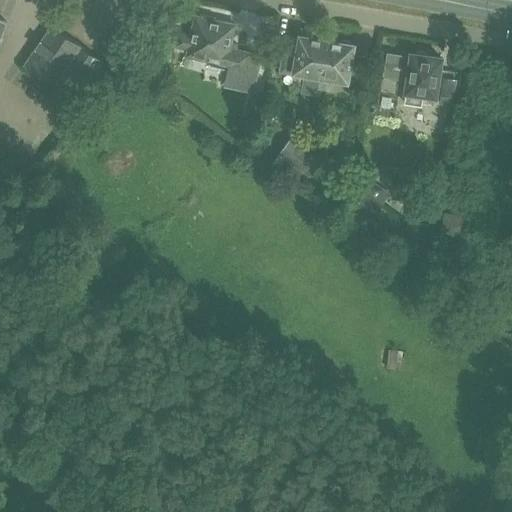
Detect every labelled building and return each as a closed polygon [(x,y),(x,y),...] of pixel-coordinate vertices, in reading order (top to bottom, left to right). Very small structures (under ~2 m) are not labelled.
[(235,23),(195,15),(191,33),(178,30),(175,45),(188,48),(187,54),(231,64),(230,70),(245,73),(250,52),(229,47),(235,23)] [(110,65),(52,23),(23,65),(82,103),(110,65)] [(295,72),(295,71),(320,75),(327,39),(300,34),(297,51),(284,48),(281,70),(295,72)] [(327,39),(320,75),(347,80),(353,43),(327,39)] [(411,52),(411,55),(388,52),(384,74),(407,77),(406,90),(405,101),(421,104),(423,92),(436,94),(442,56),(411,52)] [(263,120),(267,103),(249,99),(245,116),(263,120)] [(276,150),(288,160),(301,144),(291,136),(276,150)] [(301,144),(288,160),(297,167),(309,150),(301,144)] [(364,189),(361,193),(353,206),(372,218),(383,201),(364,189)] [(445,212),(442,231),(465,235),(468,216),(445,212)]
